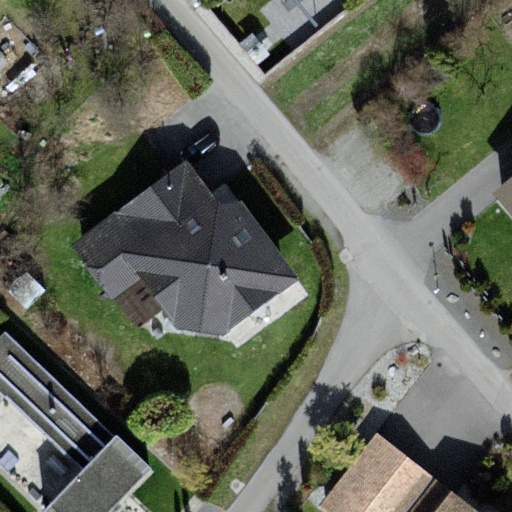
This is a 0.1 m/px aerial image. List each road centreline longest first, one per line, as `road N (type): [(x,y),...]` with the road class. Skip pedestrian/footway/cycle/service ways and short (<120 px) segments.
road 1 (residential): [(163,0),(399,296)]
road 2 (residential): [(399,296),(343,361),(239,511)]
road 3 (residential): [(399,296),(511,430)]
